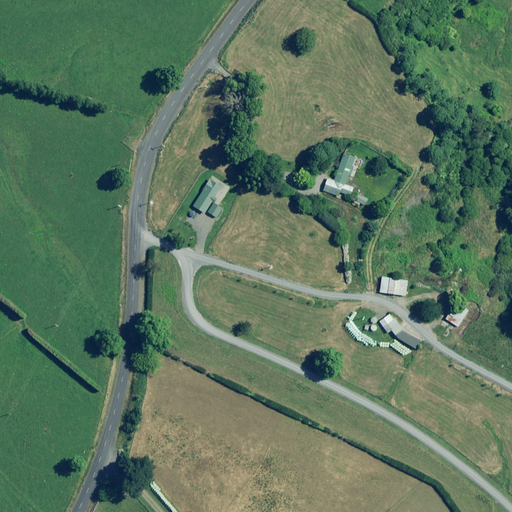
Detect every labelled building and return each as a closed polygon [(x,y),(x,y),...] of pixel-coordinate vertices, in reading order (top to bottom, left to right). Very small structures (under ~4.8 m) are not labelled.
[(354,157),(343,153),(333,181),(327,179),(323,191),(338,196),(339,192),(350,196),(353,187),(345,185),(348,175),(349,175),(353,167),(351,166),(354,157)] [(221,186),(209,180),(193,207),(204,213),(211,201),(212,202),(221,186)] [(367,198),(358,194),(354,203),(363,207),(367,198)] [(221,209),(213,203),(207,212),(216,218),(221,209)] [(407,281),(381,277),(379,292),(405,296),(407,281)] [(459,314),(451,309),(445,319),(457,327),(468,311),(463,308),(459,314)] [(393,320),(389,314),(379,322),(387,333),(391,330),(397,338),(415,349),(420,341),(403,331),(395,319),(393,320)] [(383,334),(378,330),(373,335),(379,339),(383,334)]
